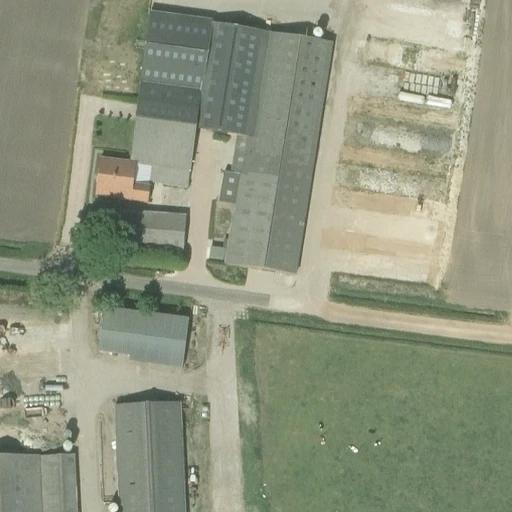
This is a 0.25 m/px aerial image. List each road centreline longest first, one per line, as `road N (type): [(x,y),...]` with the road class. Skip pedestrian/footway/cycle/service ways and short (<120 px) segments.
road 1 (unclassified): [(272,303),(0,266)]
road 2 (track): [(272,303),(511,333)]
